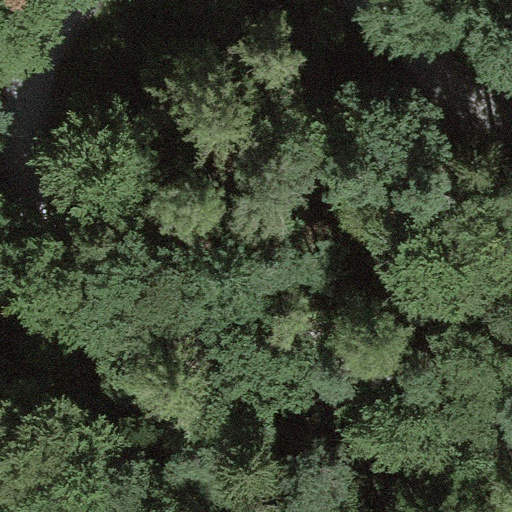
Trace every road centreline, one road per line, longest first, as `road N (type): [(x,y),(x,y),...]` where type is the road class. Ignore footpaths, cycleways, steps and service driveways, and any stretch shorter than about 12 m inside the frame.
road 1 (track): [(511,405),(234,334),(136,300),(80,265),(52,232),(21,149),(19,95),(31,53),(68,0)]
road 2 (track): [(369,0),(462,98),(511,127)]
